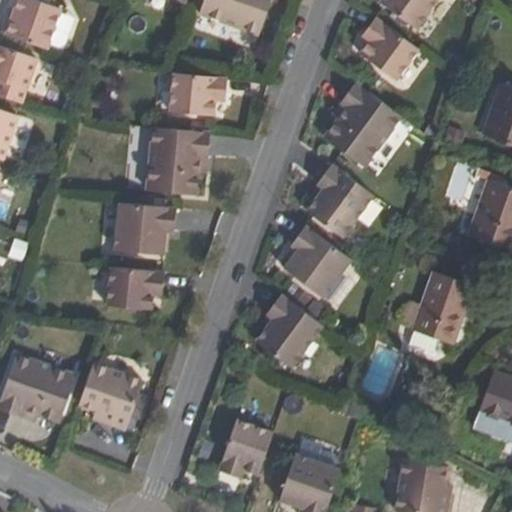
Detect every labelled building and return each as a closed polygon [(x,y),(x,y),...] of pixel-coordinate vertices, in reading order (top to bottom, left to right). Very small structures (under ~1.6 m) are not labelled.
[(5,32),(51,48),(65,8),(41,0),(20,0),(18,7),(15,19),(10,18),(5,32)] [(201,17),(206,0),(198,0),(193,16),(201,17)] [(206,0),(201,17),(200,21),(258,40),(271,0),(206,0)] [(438,0),(383,0),(381,4),(416,31),(418,28),(422,29),(428,22),(426,16),(438,0)] [(15,19),(18,7),(14,6),(10,18),(15,19)] [(420,49),(376,16),(366,29),(371,33),(366,39),(370,42),(361,53),(395,80),(420,49)] [(361,36),(366,39),(371,33),(366,29),(361,36)] [(0,93),(25,103),(41,57),(0,44),(0,93)] [(227,93),(229,78),(175,72),(171,112),(214,117),(216,101),(221,101),(222,92),(227,93)] [(365,168),(403,117),(356,82),(341,103),(347,108),(338,120),(325,138),(365,168)] [(511,88),(499,83),(479,133),(511,147),(511,88)] [(332,115),(338,120),(347,108),(341,103),(332,115)] [(0,157),(6,160),(21,115),(0,107),(0,157)] [(211,157),(213,132),(155,127),(148,191),(199,195),(201,172),(202,156),(211,157)] [(209,173),(211,157),(202,156),(201,172),(209,173)] [(353,224),(373,194),(332,164),(317,184),(319,186),(324,190),(318,198),(307,212),(343,238),(346,236),(350,237),(356,228),(353,224)] [(465,236),(507,250),(511,235),(511,188),(484,180),(465,236)] [(313,193),(318,198),(324,190),(319,186),(313,193)] [(173,231),(176,207),(119,201),(114,249),(163,255),(166,231),(173,231)] [(325,298),(353,259),(307,226),(293,246),(299,251),(286,270),(325,298)] [(11,238),(7,257),(22,260),(26,241),(11,238)] [(164,287),(165,272),(111,266),(107,306),(151,311),(152,296),(158,296),(158,287),(164,287)] [(476,288),(436,273),(413,334),(454,349),(476,288)] [(302,356),(323,325),(281,294),(267,313),(269,316),(274,319),(268,327),(257,342),(291,368),(298,368),(304,360),(302,356)] [(264,324),(268,327),(274,319),(269,316),(264,324)] [(96,354),(79,405),(102,413),(99,422),(123,430),(143,370),(96,354)] [(25,410),(40,415),(62,422),(78,376),(18,356),(0,410),(0,411),(22,418),(25,410)] [(481,417),(511,428),(511,383),(495,378),(481,417)] [(36,423),(40,415),(25,410),(22,418),(36,423)] [(259,474),(273,433),(237,419),(219,469),(232,475),(233,471),(243,474),(245,469),(259,474)] [(326,511),(339,473),(302,459),(304,456),(295,453),(290,455),(276,496),(294,503),(302,506),(300,511),(299,511),(326,511)] [(392,511),(449,511),(451,500),(444,497),(448,475),(401,467),(392,511)] [(302,506),(294,503),(293,509),(300,511),(302,506)] [(355,503),(352,511),(375,511),(377,508),(355,503)]
